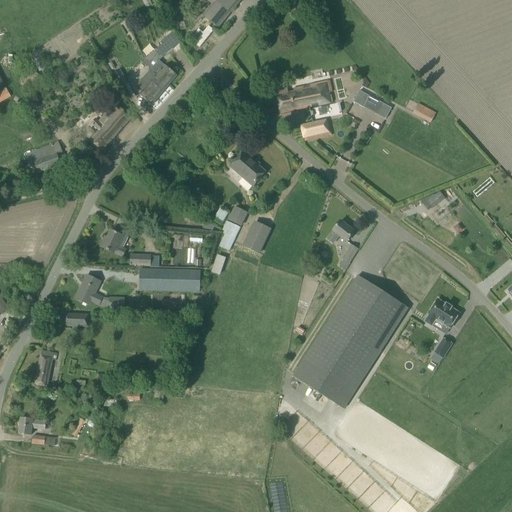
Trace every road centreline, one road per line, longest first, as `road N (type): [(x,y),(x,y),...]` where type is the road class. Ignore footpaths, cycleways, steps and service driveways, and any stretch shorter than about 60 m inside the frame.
road 1 (unclassified): [(511,327),(202,62)]
road 2 (unclassified): [(0,388),(21,325),(94,180),(202,62)]
